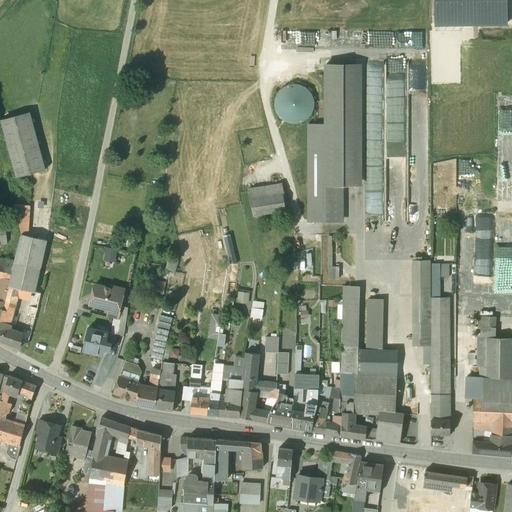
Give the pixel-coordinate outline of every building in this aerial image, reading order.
[(438,0),(439,27),(507,26),(506,0),(438,0)] [(403,63),(388,62),(388,102),(403,102),(403,63)] [(340,222),(340,185),(356,185),(355,65),(327,65),(327,127),(308,127),(308,222),(340,222)] [(294,84),(290,85),(285,86),(282,88),(277,93),(274,98),(273,105),(275,111),(278,117),(282,121),(288,124),(293,125),(300,123),(306,120),(310,116),(312,111),(314,105),(313,99),(311,96),(308,91),(303,87),(299,85),(294,84)] [(29,112),(0,120),(0,121),(16,178),(45,170),(29,112)] [(511,120),(499,121),(498,153),(511,152),(511,120)] [(282,183),(248,189),(250,199),(283,193),(283,194),(284,193),(282,183)] [(283,193),(250,199),(253,216),(286,211),(283,194),(283,193)] [(410,197),(409,229),(421,230),(421,197),(410,197)] [(30,206),(14,205),(21,234),(28,236),(30,206)] [(477,223),(475,274),(492,275),(494,223),(477,223)] [(21,234),(14,261),(41,267),(47,240),(28,236),(21,234)] [(334,266),(333,235),(328,235),(329,279),(341,278),(341,266),(334,266)] [(14,261),(0,258),(0,276),(5,278),(10,279),(14,261)] [(430,264),(431,260),(413,261),(413,346),(431,345),(431,297),(431,280),(430,266),(430,264)] [(41,267),(14,261),(9,282),(8,286),(9,286),(9,287),(18,289),(31,292),(32,292),(41,293),(46,268),(41,267)] [(430,264),(430,266),(431,280),(440,280),(440,277),(439,264),(430,264)] [(449,264),(439,264),(440,277),(449,277),(449,264)] [(112,289),(95,285),(92,297),(94,297),(92,305),(110,310),(117,312),(118,305),(121,294),(111,292),(112,289)] [(355,286),(343,286),(341,386),(341,388),(354,388),(355,373),(353,373),(355,286)] [(18,289),(9,287),(8,291),(7,296),(5,302),(3,310),(13,312),(18,289)] [(249,303),(249,292),(238,291),(237,303),(249,303)] [(31,292),(28,306),(29,307),(37,308),(41,293),(32,292),(31,292)] [(449,297),(431,297),(431,345),(431,350),(431,394),(450,394),(449,297)] [(380,299),(368,299),(368,331),(379,331),(380,299)] [(264,303),(253,302),(252,308),(263,310),(263,309),(264,303)] [(128,308),(118,305),(117,312),(110,310),(108,317),(113,318),(114,318),(126,321),(128,308)] [(22,334),(20,342),(21,342),(27,345),(37,308),(29,307),(22,334)] [(263,310),(252,308),(251,317),(262,319),(263,310)] [(2,309),(0,317),(0,341),(20,348),(21,342),(20,342),(22,334),(8,329),(13,312),(3,310),(2,309)] [(209,338),(220,339),(222,314),(211,313),(209,338)] [(496,317),(479,316),(478,326),(495,327),(496,317)] [(126,321),(114,318),(111,334),(114,335),(123,337),(124,334),(126,321)] [(495,327),(478,326),(477,332),(477,337),(495,338),(495,327)] [(109,333),(89,328),(83,351),(103,356),(109,333)] [(169,331),(157,328),(150,357),(162,360),(169,331)] [(279,337),(266,337),(265,352),(278,353),(278,352),(279,337)] [(511,338),(495,338),(477,337),(476,366),(479,366),(479,378),(484,378),(484,377),(511,378),(511,338)] [(277,356),(245,352),(243,369),(241,379),(244,379),(244,380),(242,390),(244,390),(255,391),(255,389),(270,391),(269,401),(266,410),(269,411),(270,411),(275,405),(277,401),(279,389),(276,388),(277,356)] [(289,353),(278,352),(278,353),(277,374),(288,374),(289,353)] [(244,358),(236,357),(234,368),(243,369),(244,358)] [(138,365),(125,361),(120,377),(138,382),(141,371),(138,365)] [(174,364),(162,363),(161,372),(160,374),(169,375),(172,375),(174,364)] [(234,368),(223,367),(223,373),(222,378),(229,379),(244,380),(244,379),(241,379),(243,369),(234,368)] [(202,371),(191,370),(190,387),(197,388),(199,386),(200,378),(201,378),(202,371)] [(223,373),(213,372),(210,394),(220,394),(222,378),(223,373)] [(354,401),(340,401),(340,412),(342,412),(355,413),(379,414),(376,440),(400,443),(404,414),(395,413),(397,374),(390,374),(377,373),(368,373),(355,373),(354,388),(354,401)] [(169,375),(160,374),(159,376),(155,408),(156,408),(155,408),(173,411),(175,392),(172,392),(174,380),(169,380),(169,375)] [(319,376),(295,374),(294,388),(302,388),(319,389),(319,387),(319,381),(319,376)] [(30,383),(8,375),(0,402),(0,417),(5,419),(9,408),(11,404),(6,402),(9,393),(18,396),(27,400),(28,396),(25,395),(30,383)] [(152,387),(149,389),(140,387),(139,387),(137,400),(136,404),(155,408),(159,376),(152,375),(151,383),(153,383),(152,387)] [(138,382),(120,377),(118,384),(115,384),(113,390),(115,392),(114,394),(122,396),(122,398),(128,400),(128,398),(133,399),(133,398),(137,400),(139,387),(140,387),(141,383),(138,382)] [(479,378),(471,377),(469,378),(469,379),(468,391),(473,391),(473,398),(483,398),(484,378),(479,378)] [(511,378),(484,377),(484,378),(483,398),(511,399),(511,378)] [(244,380),(229,379),(229,384),(228,384),(227,389),(242,390),(244,380)] [(36,386),(30,383),(25,395),(28,396),(27,400),(31,402),(32,398),(36,386)] [(190,387),(183,386),(182,399),(192,401),(193,396),(204,398),(205,389),(197,388),(190,387)] [(332,388),(319,387),(319,389),(319,398),(317,405),(326,408),(329,397),(332,397),(332,388)] [(302,388),(294,388),(294,401),(302,402),(302,388)] [(337,388),(332,388),(332,397),(335,398),(335,399),(333,411),(334,411),(340,412),(340,401),(340,388),(337,388)] [(341,388),(340,388),(340,401),(354,401),(354,388),(341,388)] [(242,390),(227,389),(226,401),(235,402),(235,396),(242,397),(242,390)] [(255,391),(244,390),(240,417),(260,421),(261,412),(265,410),(252,410),(255,391)] [(431,394),(431,420),(450,421),(450,394),(431,394)] [(204,398),(193,396),(192,401),(190,412),(208,414),(209,400),(210,399),(204,398)] [(511,399),(483,398),(473,398),(473,430),(492,430),(493,430),(494,423),(511,423),(511,399)] [(219,401),(209,400),(208,414),(217,415),(219,401)] [(226,401),(219,401),(217,415),(240,417),(241,403),(235,402),(226,401)] [(302,402),(294,401),(294,404),(294,405),(294,418),(293,427),(298,428),(300,416),(301,412),(305,412),(306,402),(302,402)] [(317,404),(306,402),(305,412),(301,412),(300,416),(306,417),(307,413),(314,414),(315,413),(317,405),(317,404)] [(294,405),(275,405),(270,411),(269,411),(267,422),(293,427),(294,418),(294,405)] [(317,405),(315,413),(311,430),(311,431),(329,434),(330,423),(323,421),(326,408),(317,405)] [(28,414),(9,408),(5,419),(25,426),(28,414)] [(265,410),(261,412),(260,421),(267,422),(269,411),(266,410),(265,410)] [(340,412),(334,411),(333,423),(330,423),(329,434),(340,437),(342,412),(340,412)] [(355,413),(342,412),(340,437),(341,437),(341,435),(365,438),(367,427),(354,425),(355,413)] [(306,417),(300,416),(298,428),(311,430),(314,414),(307,413),(306,417)] [(5,419),(0,417),(0,439),(10,443),(20,446),(20,445),(25,426),(5,419)] [(123,424),(102,417),(96,441),(106,443),(109,432),(120,435),(123,424)] [(44,422),(38,420),(35,432),(40,433),(43,422),(44,423),(44,422)] [(450,421),(431,420),(431,435),(441,435),(441,436),(449,437),(449,435),(450,435),(450,421)] [(44,423),(43,422),(40,433),(37,445),(43,446),(46,450),(51,451),(52,451),(56,436),(59,426),(44,423)] [(511,423),(494,423),(493,430),(492,430),(491,442),(511,444),(511,439),(511,423)] [(130,427),(123,424),(120,435),(119,440),(128,443),(128,438),(129,436),(130,427),(130,426),(130,427)] [(91,434),(80,432),(81,429),(72,427),(66,451),(71,452),(71,455),(74,456),(84,458),(85,458),(87,449),(91,434)] [(138,429),(130,427),(129,436),(128,438),(137,439),(138,429)] [(161,435),(138,429),(137,439),(136,444),(149,447),(160,449),(161,435)] [(56,436),(52,451),(51,451),(51,453),(59,455),(62,438),(56,436)] [(211,439),(188,437),(187,454),(187,456),(204,457),(204,459),(203,472),(209,472),(211,450),(211,439)] [(227,440),(216,439),(216,450),(214,479),(217,480),(227,480),(228,448),(227,448),(227,440)] [(128,443),(119,440),(122,452),(123,452),(122,460),(128,461),(130,452),(126,452),(128,443)] [(106,443),(96,441),(95,451),(94,454),(103,456),(106,443)] [(261,443),(237,441),(237,449),(241,450),(241,451),(242,451),(243,456),(240,456),(240,459),(243,459),(243,468),(262,468),(261,443)] [(511,444),(491,442),(491,444),(485,444),(484,453),(511,456),(511,444)] [(20,446),(10,443),(7,452),(12,457),(16,459),(20,445),(20,446)] [(485,444),(473,443),(472,452),(473,453),(484,453),(485,444)] [(160,449),(149,447),(148,473),(159,474),(160,470),(160,458),(161,449),(160,449)] [(293,449),(279,448),(277,465),(286,466),(291,466),(293,449)] [(95,451),(87,449),(85,458),(84,458),(84,461),(92,463),(94,454),(95,451)] [(71,452),(66,451),(63,461),(73,463),(74,458),(73,457),(74,456),(71,455),(71,452)] [(351,454),(334,451),(332,460),(349,463),(351,454)] [(103,456),(94,454),(92,463),(90,477),(124,485),(128,461),(122,460),(103,456)] [(360,456),(351,454),(349,463),(345,482),(354,484),(360,456)] [(170,459),(160,458),(160,470),(170,471),(170,459)] [(332,460),(319,458),(317,478),(322,478),(322,479),(329,480),(332,460)] [(92,463),(84,461),(82,473),(86,473),(84,481),(89,482),(90,477),(92,463)] [(383,466),(360,462),(351,511),(361,511),(362,508),(365,487),(380,489),(383,466)] [(286,466),(277,465),(276,477),(283,478),(283,473),(285,473),(286,466)] [(291,466),(286,466),(285,473),(283,473),(283,478),(290,478),(291,466)] [(411,468),(400,466),(399,476),(410,477),(411,468)] [(425,469),(411,468),(410,477),(409,485),(422,486),(425,469)] [(454,476),(425,471),(425,470),(425,469),(422,486),(450,489),(450,485),(453,485),(454,476)] [(209,472),(203,472),(203,473),(202,481),(214,482),(214,479),(215,472),(209,472)] [(317,478),(297,475),(295,491),(299,491),(298,496),(317,499),(320,497),(320,490),(321,491),(321,488),(322,479),(322,478),(317,478)] [(467,477),(454,476),(453,485),(463,486),(460,508),(449,507),(448,511),(468,511),(469,506),(471,492),(472,486),(466,486),(467,477)] [(122,511),(124,485),(90,477),(89,482),(87,511),(113,511),(121,511),(122,511)] [(186,480),(184,479),(183,511),(212,511),(214,485),(214,482),(202,481),(196,480),(186,480)] [(260,484),(241,483),(241,493),(260,494),(260,484)] [(481,483),(479,483),(478,493),(476,507),(492,509),(495,485),(481,483)] [(172,491),(159,490),(158,502),(170,503),(171,503),(172,491)] [(478,493),(471,492),(469,506),(476,507),(478,493)] [(421,511),(422,503),(407,501),(406,511),(421,511)] [(170,503),(158,502),(157,511),(165,511),(170,508),(170,503)] [(448,511),(449,507),(422,503),(421,511),(448,511)]
